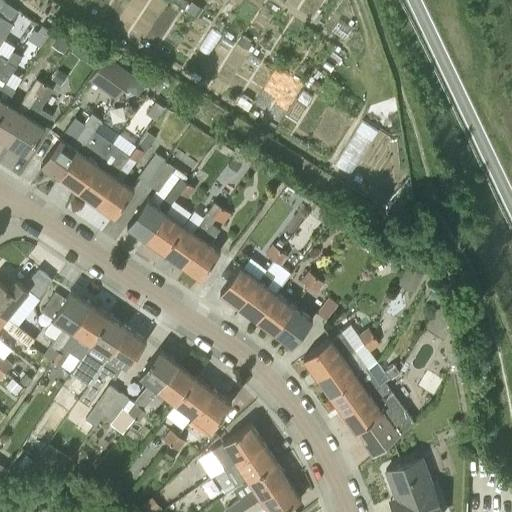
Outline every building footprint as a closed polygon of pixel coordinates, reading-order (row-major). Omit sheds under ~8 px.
[(4,0),(0,8),(0,14),(11,21),(18,10),(19,8),(5,0),(4,0)] [(0,14),(0,38),(11,21),(0,14)] [(41,22),(37,30),(47,36),(51,28),(41,22)] [(61,30),(53,42),(64,48),(72,37),(61,30)] [(0,70),(7,60),(15,45),(3,38),(0,42),(0,70)] [(88,61),(95,51),(78,40),(71,49),(88,61)] [(0,70),(0,111),(7,100),(7,101),(14,89),(5,83),(22,55),(14,50),(8,60),(7,60),(0,70)] [(104,54),(88,77),(115,97),(132,74),(104,54)] [(129,71),(132,74),(133,74),(142,61),(138,58),(129,71)] [(51,77),(61,84),(67,74),(57,68),(51,77)] [(120,93),(132,101),(145,84),(133,75),(120,93)] [(0,137),(7,142),(26,113),(38,93),(38,92),(45,82),(37,77),(18,107),(7,101),(7,100),(0,111),(0,137)] [(45,82),(38,92),(47,98),(53,87),(45,82)] [(26,113),(7,142),(27,154),(52,114),(40,106),(45,98),(38,93),(26,113)] [(163,105),(156,99),(147,111),(155,117),(163,105)] [(129,153),(95,201),(114,215),(134,188),(121,179),(135,159),(138,161),(156,137),(147,131),(137,146),(135,144),(129,153)] [(40,163),(59,176),(79,148),(61,134),(40,163)] [(95,201),(129,153),(111,141),(97,161),(77,189),(95,201)] [(59,176),(77,189),(97,161),(79,148),(59,176)] [(147,182),(165,160),(165,159),(156,152),(138,176),(147,182)] [(236,170),(241,163),(232,157),(227,164),(236,170)] [(158,189),(174,166),(165,160),(147,182),(157,189),(158,189)] [(186,180),(178,175),(157,205),(146,197),(127,224),(145,237),(165,209),(179,190),(186,180)] [(179,190),(180,191),(188,196),(195,186),(186,180),(179,190)] [(163,250),(181,263),(211,221),(214,216),(222,206),(214,201),(194,229),(183,222),(163,250)] [(231,213),(222,206),(214,216),(224,223),(231,213)] [(324,207),(317,216),(327,223),(334,214),(324,207)] [(145,237),(163,250),(183,222),(165,209),(145,237)] [(211,241),(220,228),(211,221),(181,263),(200,277),(221,248),(211,241)] [(269,255),(274,258),(281,249),(277,246),(269,255)] [(238,304),(256,318),(277,290),(276,290),(291,272),(280,263),(287,254),(281,249),(274,258),(259,277),(238,304)] [(220,291),(238,304),(259,277),(241,263),(220,291)] [(398,283),(414,291),(423,273),(406,265),(398,283)] [(0,309),(8,316),(29,290),(37,296),(52,278),(39,267),(24,284),(16,278),(9,287),(0,279),(0,309)] [(301,279),(309,285),(316,276),(308,270),(301,279)] [(316,276),(309,285),(317,291),(324,282),(316,276)] [(435,285),(425,300),(436,307),(445,292),(435,285)] [(44,354),(52,359),(90,301),(71,289),(52,317),(64,325),(44,354)] [(256,318),(273,331),(294,303),(277,290),(256,318)] [(326,318),(338,303),(329,296),(317,311),(326,318)] [(80,336),(90,342),(109,314),(90,301),(52,359),(60,365),(80,336)] [(294,303),(273,331),(292,345),(313,318),(294,303)] [(35,338),(8,316),(0,309),(0,337),(2,339),(10,330),(29,345),(35,338)] [(99,348),(70,392),(79,398),(100,366),(127,325),(109,314),(90,342),(99,348)] [(115,377),(124,364),(127,367),(146,338),(127,325),(100,366),(79,398),(89,404),(105,381),(103,379),(108,372),(115,377)] [(359,333),(364,341),(374,334),(369,326),(359,333)] [(303,356),(316,375),(344,356),(355,348),(341,329),(303,356)] [(374,334),(364,341),(370,349),(380,342),(374,334)] [(464,363),(460,336),(448,365),(464,363)] [(127,410),(135,416),(178,361),(160,347),(139,374),(148,382),(127,410)] [(316,375),(329,393),(357,373),(350,363),(360,356),(355,348),(344,356),(316,375)] [(0,353),(0,367),(5,372),(12,363),(0,353)] [(165,394),(175,401),(196,375),(178,361),(135,416),(143,422),(165,394)] [(385,371),(390,378),(399,371),(394,364),(385,371)] [(20,380),(26,385),(32,378),(26,373),(20,380)] [(329,393),(342,411),(370,391),(357,373),(329,393)] [(175,401),(192,415),(213,388),(196,375),(175,401)] [(15,393),(22,385),(12,377),(5,385),(15,393)] [(370,391),(342,411),(355,430),(358,428),(365,438),(362,440),(373,455),(414,422),(385,381),(370,391)] [(104,412),(119,390),(109,383),(94,405),(104,412)] [(192,415),(210,429),(231,402),(213,388),(192,415)] [(102,415),(110,421),(128,397),(120,391),(104,412),(102,415)] [(102,415),(104,412),(94,405),(86,416),(95,423),(102,415)] [(224,467),(263,441),(251,422),(212,448),(224,467)] [(162,437),(170,443),(178,434),(170,428),(162,437)] [(178,434),(170,443),(179,450),(186,440),(178,434)] [(276,459),(263,441),(224,467),(237,486),(248,478),(276,459)] [(161,455),(170,461),(176,453),(168,447),(161,455)] [(34,464),(46,472),(55,458),(43,450),(34,464)] [(394,511),(444,511),(423,455),(385,469),(396,496),(390,498),(394,511)] [(77,458),(69,469),(80,477),(88,466),(77,458)] [(260,496),(288,478),(276,459),(248,478),(260,496)] [(297,511),(292,503),(301,497),(288,478),(260,496),(270,511),(297,511)] [(138,511),(157,511),(163,507),(152,495),(136,509),(138,511)]
